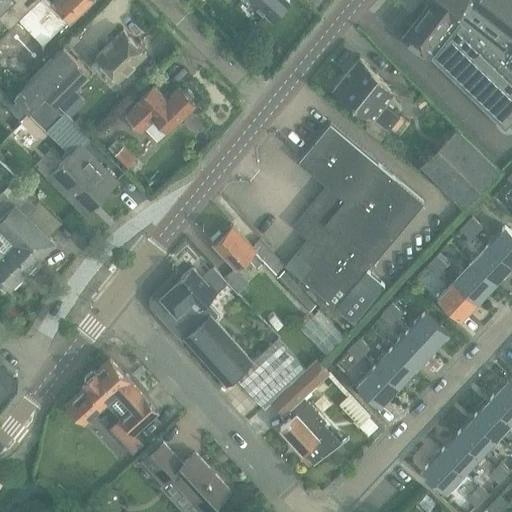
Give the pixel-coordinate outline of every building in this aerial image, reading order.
[(0,0),(0,17),(10,28),(15,23),(39,0),(0,0)] [(50,19),(58,12),(68,23),(92,0),(56,0),(44,12),(50,19)] [(289,2),(287,0),(251,0),(273,19),(289,2)] [(428,49),(460,9),(466,0),(425,0),(429,3),(401,38),(423,55),(428,49)] [(466,0),(460,9),(467,15),(471,10),(511,41),(511,57),(508,62),(511,65),(511,1),(510,0),(466,0)] [(511,41),(471,10),(467,15),(460,9),(428,49),(435,56),(434,57),(435,58),(436,57),(504,124),(503,124),(505,126),(511,118),(511,65),(508,62),(511,57),(511,41)] [(106,66),(118,78),(146,51),(144,49),(146,45),(140,40),(136,42),(123,29),(96,56),(97,58),(92,64),(100,72),(106,66)] [(31,109),(45,94),(55,104),(67,93),(89,70),(65,46),(16,95),(31,109)] [(370,116),(362,126),(380,141),(400,115),(385,104),(396,91),(361,57),(335,87),(370,116)] [(156,115),(169,128),(195,103),(191,100),(194,95),(188,88),(182,90),(179,87),(167,98),(154,84),(139,98),(140,99),(125,113),(141,129),(156,115)] [(67,93),(55,104),(69,117),(80,106),(67,93)] [(62,113),(44,96),(29,112),(46,129),(62,113)] [(371,262),(423,201),(330,122),(299,159),(329,185),(303,215),(305,230),(313,236),(305,246),(300,252),(288,267),(353,322),(385,285),(366,269),(371,262)] [(456,129),(421,165),(464,207),(499,171),(456,129)] [(49,175),(85,211),(117,180),(80,143),(49,175)] [(113,153),(128,168),(137,159),(122,145),(113,153)] [(55,242),(48,235),(61,222),(38,200),(38,201),(14,178),(0,192),(0,235),(10,246),(0,255),(0,277),(10,288),(55,242)] [(476,233),(482,227),(473,217),(466,223),(476,233)] [(466,223),(460,230),(471,239),(476,233),(466,223)] [(273,252),(272,253),(259,238),(252,245),(233,225),(214,242),(237,267),(247,257),(257,267),(264,260),(276,272),(285,264),(273,252)] [(511,262),(511,232),(505,226),(488,244),(510,265),(511,262)] [(0,255),(10,246),(0,235),(0,255)] [(488,244),(472,261),(494,282),(510,265),(488,244)] [(439,252),(433,258),(444,268),(451,261),(439,252)] [(438,275),(444,268),(433,258),(427,265),(438,275)] [(478,300),(494,282),(472,261),(455,279),(478,300)] [(214,311),(205,301),(218,290),(227,282),(214,267),(202,276),(193,266),(175,282),(173,279),(155,295),(155,304),(185,338),(186,337),(227,382),(235,375),(252,360),(211,314),(214,311)] [(243,290),(250,275),(235,267),(227,283),(243,290)] [(316,304),(284,270),(277,276),(309,311),(316,304)] [(461,318),(478,300),(455,279),(439,297),(461,318)] [(391,302),(386,309),(397,319),(403,312),(391,302)] [(302,323),(326,351),(345,333),(321,306),(302,323)] [(391,325),(397,319),(386,309),(380,316),(391,325)] [(425,311),(408,329),(430,350),(447,332),(425,311)] [(414,367),(430,350),(408,329),(392,347),(414,367)] [(261,404),(304,366),(278,337),(252,360),(235,375),(261,404)] [(360,337),(354,344),(365,354),(371,347),(360,337)] [(358,361),(365,354),(354,344),(347,351),(358,361)] [(392,347),(376,364),(398,385),(414,367),(392,347)] [(304,366),(261,404),(265,407),(272,401),(284,413),(286,411),(291,416),(280,427),(303,452),(304,451),(314,462),(313,463),(314,463),(340,440),(324,423),(327,421),(304,396),(327,375),(347,396),(339,404),(360,425),(370,416),(351,396),(322,366),(324,364),(317,356),(310,362),(309,361),(304,366)] [(82,419),(85,423),(108,402),(121,417),(120,418),(134,433),(158,412),(109,358),(95,370),(92,370),(86,375),(85,380),(84,380),(87,383),(66,402),(69,406),(69,410),(77,419),(82,419)] [(381,403),(398,385),(376,364),(359,382),(381,403)] [(511,383),(508,380),(491,398),(511,417),(511,383)] [(511,417),(491,398),(474,415),(496,436),(511,419),(511,417)] [(480,453),(496,436),(474,415),(458,433),(480,453)] [(464,471),(480,453),(458,433),(442,450),(464,471)] [(170,477),(201,511),(205,511),(229,490),(195,452),(182,463),(163,442),(143,460),(164,482),(170,477)] [(447,488),(464,471),(442,450),(425,468),(447,488)] [(502,462),(496,468),(505,476),(511,470),(502,462)] [(498,483),(505,476),(496,468),(489,475),(498,483)] [(466,498),(476,507),(489,493),(480,484),(466,498)] [(499,495),(493,501),(504,511),(510,504),(499,495)] [(490,511),(502,511),(504,511),(493,501),(486,508),(490,511)] [(95,502),(91,507),(90,511),(106,511),(107,507),(102,502),(95,502)]
